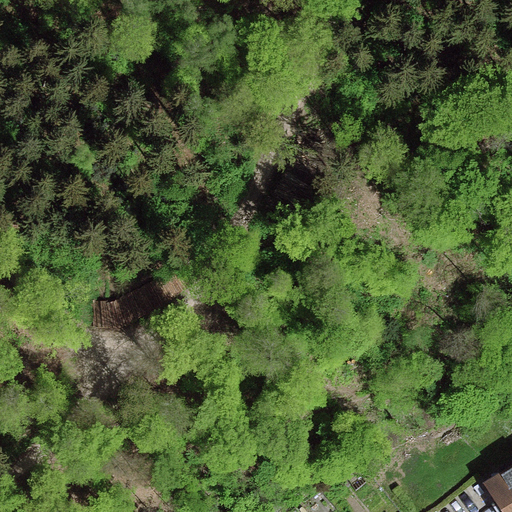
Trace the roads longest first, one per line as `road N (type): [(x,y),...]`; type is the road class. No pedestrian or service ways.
road 1 (track): [(341,0),(207,263),(147,348),(97,396)]
road 2 (track): [(0,271),(90,377),(97,396)]
road 3 (track): [(97,396),(0,476)]
